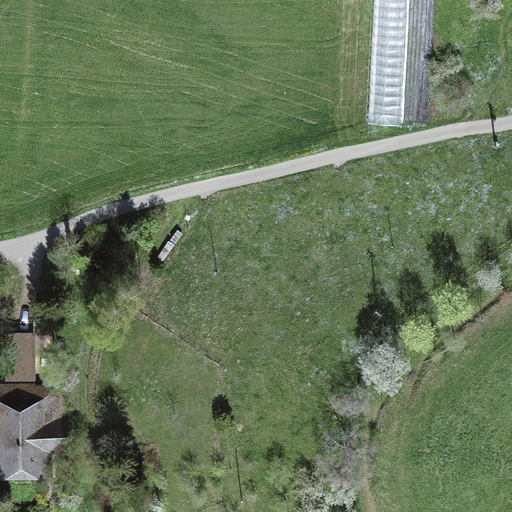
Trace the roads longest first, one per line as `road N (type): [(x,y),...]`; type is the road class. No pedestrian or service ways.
road 1 (track): [(511,121),(148,200),(0,247)]
road 2 (track): [(190,191),(111,295),(80,353),(79,399),(100,511)]
road 3 (track): [(24,242),(42,374)]
